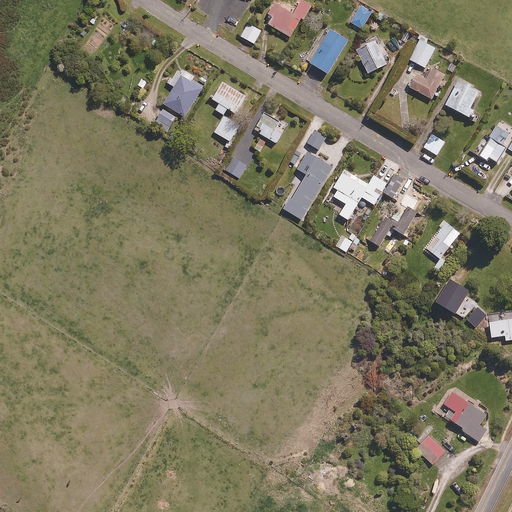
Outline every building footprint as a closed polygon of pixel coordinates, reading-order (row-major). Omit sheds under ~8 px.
[(313,6),(303,0),(295,14),(276,3),(270,14),(274,16),(270,24),(291,37),(302,18),(305,20),(313,6)] [(373,13),(363,6),(352,22),(362,29),(373,13)] [(262,30),(248,23),(241,37),(255,44),(262,30)] [(349,40),(325,26),(305,59),(329,73),(349,40)] [(387,53),(378,34),(365,41),(367,44),(357,49),(369,73),(388,64),(384,54),(387,53)] [(429,38),(420,34),(418,39),(421,40),(411,60),(426,67),(436,48),(426,43),(429,38)] [(453,55),(443,50),(440,55),(450,61),(453,55)] [(411,88),(433,99),(435,95),(438,96),(444,84),(441,82),(445,74),(433,68),(428,79),(418,74),(411,88)] [(183,70),(180,69),(174,79),(171,77),(168,82),(175,87),(165,104),(186,117),(204,86),(196,81),(197,79),(195,78),(196,77),(184,69),(183,70)] [(142,76),(136,84),(143,89),(149,81),(142,76)] [(470,86),(458,80),(444,106),(469,119),(473,112),(472,111),(480,95),(469,88),(470,86)] [(247,96),(224,82),(213,99),(220,103),(216,110),(225,115),(229,108),(237,113),(247,96)] [(177,117),(163,109),(154,124),(168,132),(177,117)] [(281,122),(265,113),(255,130),(277,143),(284,130),(278,127),(281,122)] [(240,125),(225,116),(215,132),(231,141),(240,125)] [(511,127),(500,120),(488,142),(483,139),(475,153),(488,161),(490,157),(498,162),(507,148),(511,150),(511,127)] [(327,137),(316,131),(308,143),(319,150),(327,137)] [(446,142),(433,134),(424,147),(437,155),(446,142)] [(302,153),(297,150),(290,162),(295,165),(302,153)] [(308,152),(298,169),(307,175),(285,210),(302,221),(333,167),(308,152)] [(247,166),(234,158),(227,170),(240,178),(247,166)] [(358,205),(363,197),(375,204),(388,183),(375,175),(369,185),(360,179),(346,170),(335,187),(339,190),(335,196),(347,204),(340,214),(349,220),(358,205)] [(405,180),(396,174),(384,192),(393,198),(405,180)] [(399,223),(386,216),(371,240),(368,238),(366,240),(383,251),(385,247),(382,245),(393,229),(407,238),(411,232),(408,230),(419,212),(410,206),(399,223)] [(461,233),(447,223),(428,248),(441,259),(461,233)] [(352,232),(348,239),(343,236),(336,246),(347,252),(350,247),(354,250),(360,240),(357,238),(354,242),(353,242),(357,235),(352,232)] [(448,262),(442,258),(435,267),(441,272),(448,262)] [(456,313),(467,296),(470,291),(451,279),(438,302),(456,313)] [(479,307),(468,319),(477,328),(488,316),(479,307)] [(511,340),(511,319),(491,322),(493,338),(506,336),(507,341),(511,340)] [(487,415),(454,392),(446,405),(457,412),(452,420),(464,428),(463,430),(479,441),(487,429),(480,425),(487,415)] [(446,451),(429,436),(417,449),(434,464),(446,451)]
